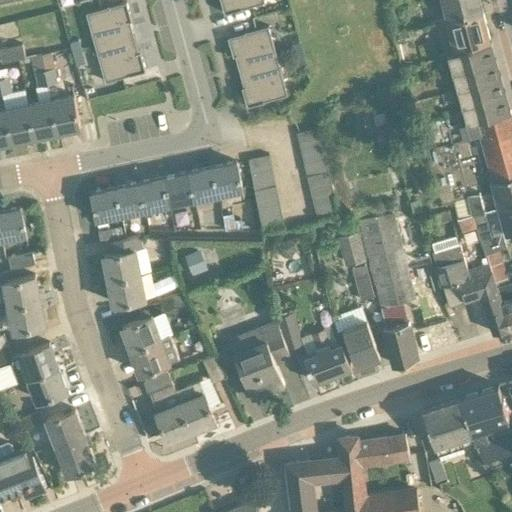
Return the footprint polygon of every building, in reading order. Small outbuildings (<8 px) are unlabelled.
[(220,0),(224,13),(265,2),(264,0),(220,0)] [(439,0),(445,20),(482,10),(479,0),(439,0)] [(130,21),(132,21),(126,2),(86,13),(96,47),(134,36),(130,21)] [(482,10),(445,20),(437,22),(445,51),(490,38),(482,10)] [(278,60),(268,26),(228,37),(233,56),(235,56),(239,71),(278,60)] [(105,82),(146,70),(140,51),(138,52),(134,36),(96,47),(105,82)] [(71,42),(74,53),(82,51),(78,39),(71,42)] [(291,44),(295,56),(302,53),(299,42),(291,44)] [(452,72),(496,60),(491,42),(448,54),(452,72)] [(0,55),(2,63),(25,57),(22,44),(0,49),(0,55)] [(424,59),(435,56),(433,49),(422,52),(424,59)] [(77,65),(85,63),(82,51),(74,53),(77,65)] [(51,52),(40,54),(43,69),(47,84),(57,82),(54,68),(51,52)] [(295,56),(298,67),(305,65),(302,53),(295,56)] [(247,106),(287,95),(278,60),(239,71),(244,86),(242,87),(247,106)] [(457,89),(501,77),(496,60),(452,72),(457,89)] [(47,84),(43,69),(34,71),(38,86),(47,84)] [(462,105),(505,93),(501,77),(457,89),(462,105)] [(0,79),(0,87),(1,95),(12,92),(9,78),(0,79)] [(401,88),(384,94),(388,108),(406,102),(401,88)] [(5,109),(12,141),(34,136),(27,104),(25,90),(12,92),(1,95),(4,109),(5,109)] [(365,113),(383,109),(379,92),(361,97),(365,113)] [(482,118),(510,110),(505,93),(462,105),(466,122),(482,118)] [(73,94),(60,97),(49,99),(57,131),(80,126),(73,94)] [(57,131),(49,99),(27,104),(34,136),(57,131)] [(0,143),(12,141),(5,109),(4,109),(0,109),(0,143)] [(325,122),(339,119),(337,109),(323,112),(325,122)] [(490,180),(494,179),(511,173),(511,117),(510,110),(482,118),(466,122),(449,127),(445,118),(417,125),(440,203),(453,200),(467,196),(468,194),(466,188),(490,181),(490,180)] [(317,127),(295,132),(298,143),(319,138),(317,127)] [(319,138),(298,143),(301,154),(322,149),(319,138)] [(322,149),(301,154),(303,165),(325,160),(322,149)] [(269,154),(247,159),(249,169),(271,164),(269,154)] [(325,160),(303,165),(306,176),(327,171),(325,160)] [(211,166),(216,193),(241,188),(236,161),(211,166)] [(271,164),(249,169),(251,179),(273,175),(271,164)] [(193,198),(216,193),(211,166),(187,171),(193,198)] [(169,203),(193,198),(187,171),(163,177),(169,203)] [(327,171),(306,176),(309,187),(330,182),(327,171)] [(497,206),(511,201),(511,173),(494,179),(490,180),(490,181),(493,191),(481,195),(485,209),(497,206)] [(273,175),(251,179),(253,189),(276,185),(273,175)] [(154,206),(169,203),(163,177),(138,182),(144,209),(154,206)] [(135,210),(144,209),(138,182),(115,187),(120,213),(135,210)] [(330,182),(309,187),(311,198),(333,193),(330,182)] [(276,185),(253,189),(255,199),(278,195),(276,185)] [(96,218),(120,213),(115,187),(90,192),(96,218)] [(481,192),(468,195),(467,196),(470,207),(472,213),(473,213),(485,209),(484,204),(481,195),(481,192)] [(333,193),(311,198),(314,209),(335,203),(333,193)] [(278,195),(255,199),(258,209),(280,205),(278,195)] [(462,232),(477,227),(473,213),(472,213),(470,207),(467,196),(453,200),(462,232)] [(511,201),(497,206),(504,232),(511,229),(511,201)] [(335,203),(314,209),(316,218),(337,212),(335,203)] [(280,205),(258,209),(260,220),(282,215),(280,205)] [(0,210),(0,233),(1,239),(18,235),(19,240),(27,238),(20,207),(0,210)] [(448,209),(436,212),(438,222),(451,218),(448,209)] [(485,254),(486,254),(498,250),(505,247),(501,232),(492,234),(485,209),(473,213),(477,227),(485,254)] [(380,306),(397,302),(416,297),(393,212),(357,221),(380,306)] [(282,215),(260,220),(262,230),(284,226),(282,215)] [(100,243),(122,238),(119,226),(97,231),(100,243)] [(346,263),(366,257),(359,231),(338,237),(346,263)] [(470,277),(467,268),(456,235),(426,243),(429,257),(433,256),(436,266),(434,267),(440,286),(442,285),(449,305),(467,300),(460,280),(470,277)] [(138,236),(105,242),(108,254),(102,255),(107,279),(140,272),(135,250),(134,250),(140,248),(138,236)] [(207,268),(200,249),(184,255),(191,274),(207,268)] [(488,261),(495,280),(506,277),(498,250),(486,254),(488,261)] [(10,268),(32,262),(29,251),(7,257),(10,268)] [(509,327),(495,280),(488,261),(467,268),(470,277),(460,280),(467,300),(479,296),(481,303),(491,333),(509,327)] [(360,300),(374,296),(365,265),(352,269),(360,300)] [(140,272),(107,279),(112,303),(145,296),(140,272)] [(6,306),(40,299),(35,275),(1,282),(6,306)] [(511,328),(511,281),(511,280),(508,282),(506,277),(495,280),(509,327),(510,329),(511,328)] [(163,312),(179,306),(187,302),(182,290),(158,299),(163,312)] [(40,299),(6,306),(11,330),(45,323),(40,299)] [(397,302),(380,306),(385,327),(384,327),(393,365),(417,357),(407,321),(402,322),(397,302)] [(355,365),(379,356),(365,319),(361,307),(332,318),(335,331),(341,328),(355,365)] [(278,320),(287,349),(303,343),(294,313),(277,318),(278,320)] [(130,348),(162,336),(153,314),(121,327),(130,348)] [(287,351),(287,349),(278,320),(276,321),(227,340),(250,398),(284,385),(273,357),(287,351)] [(330,346),(329,342),(323,329),(311,333),(318,351),(303,356),(313,382),(351,367),(341,342),(330,346)] [(162,336),(130,348),(139,372),(179,357),(169,333),(162,336)] [(0,387),(26,378),(58,366),(49,343),(12,357),(7,346),(0,348),(0,387)] [(212,382),(224,377),(213,355),(201,359),(212,382)] [(58,366),(26,378),(35,401),(67,389),(58,366)] [(189,431),(174,390),(167,372),(142,382),(147,394),(149,393),(157,411),(155,412),(166,440),(189,431)] [(174,390),(189,431),(214,421),(198,381),(174,390)] [(459,397),(475,443),(487,477),(502,472),(497,455),(511,449),(511,427),(498,384),(459,397)] [(437,455),(475,443),(459,397),(422,409),(437,455)] [(55,446),(84,435),(74,409),(45,420),(55,446)] [(22,429),(44,420),(41,411),(18,419),(22,429)] [(345,511),(357,511),(364,500),(372,499),(374,511),(419,511),(416,485),(367,494),(363,464),(390,460),(410,457),(406,433),(358,441),(357,434),(338,436),(341,456),(342,479),(345,508),(345,511)] [(84,435),(55,446),(66,473),(94,462),(84,435)] [(44,489),(28,447),(15,453),(12,444),(7,441),(0,444),(0,496),(23,488),(26,495),(44,489)] [(345,511),(345,508),(319,511),(317,511),(314,483),(342,479),(341,456),(287,463),(293,511),(345,511)] [(446,480),(439,458),(428,461),(436,485),(439,484),(441,492),(451,490),(449,480),(446,480)] [(257,511),(252,500),(222,511),(257,511)]
